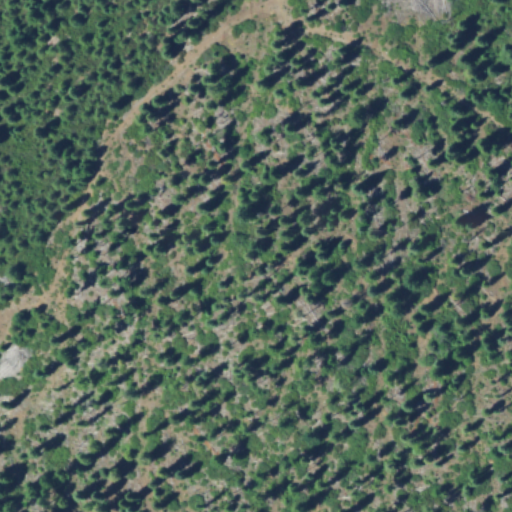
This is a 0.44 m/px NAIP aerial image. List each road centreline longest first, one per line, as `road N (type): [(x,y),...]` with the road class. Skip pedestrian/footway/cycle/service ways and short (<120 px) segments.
road 1 (track): [(0,312),(46,291),(100,160),(163,82),(262,0)]
road 2 (track): [(511,119),(292,14),(288,0)]
